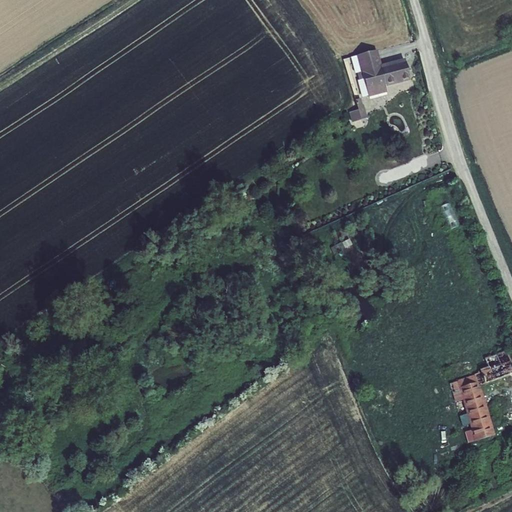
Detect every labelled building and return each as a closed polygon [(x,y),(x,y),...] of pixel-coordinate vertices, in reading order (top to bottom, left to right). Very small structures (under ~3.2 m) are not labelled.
[(377,49),(356,55),(356,56),(361,72),(357,73),(359,79),(363,78),(368,96),(368,97),(387,92),(386,86),(411,80),(405,58),(381,64),(377,49)] [(355,73),(357,73),(361,72),(356,56),(350,57),(355,73)] [(362,97),(368,96),(363,78),(359,79),(357,80),(362,97)] [(358,109),(349,112),(352,123),(367,118),(363,104),(362,104),(361,98),(355,99),(358,109)] [(448,230),(460,225),(450,202),(438,207),(448,230)] [(484,386),(511,376),(511,368),(506,350),(485,358),(486,366),(479,370),(480,372),(484,384),(484,386)] [(458,380),(458,381),(449,383),(455,402),(462,400),(466,414),(469,424),(471,430),(464,432),(467,443),(494,435),(480,385),(484,384),(480,372),(458,380)] [(469,424),(466,414),(459,416),(462,426),(469,424)]
